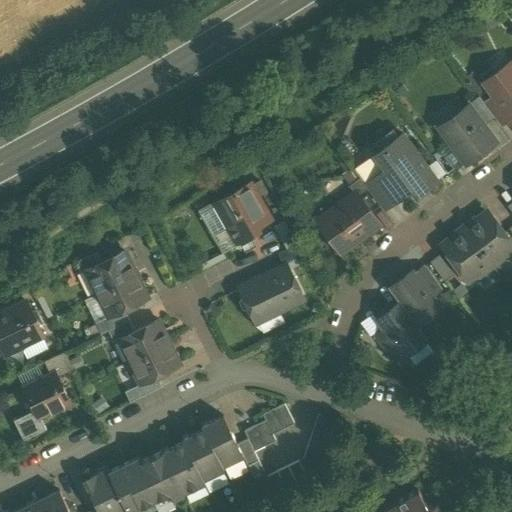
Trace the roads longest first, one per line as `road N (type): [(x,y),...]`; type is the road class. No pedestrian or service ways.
road 1 (primary): [(0,160),(280,0)]
road 2 (residential): [(317,388),(361,274),(511,158)]
road 3 (residential): [(226,384),(0,485)]
road 4 (residential): [(511,504),(497,465),(478,451),(317,388)]
